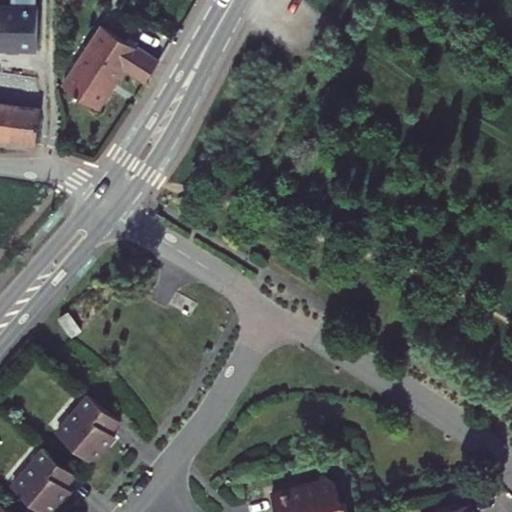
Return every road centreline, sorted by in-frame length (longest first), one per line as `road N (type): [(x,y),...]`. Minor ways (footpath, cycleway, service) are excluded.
road 1 (residential): [(511,470),(434,409),(270,314)]
road 2 (tertiary): [(116,211),(162,150),(234,0)]
road 3 (tertiary): [(230,0),(96,198)]
road 4 (residential): [(270,314),(210,415),(152,484)]
road 5 (residential): [(270,314),(116,211)]
road 6 (tertiary): [(0,345),(116,211)]
road 7 (tertiary): [(96,198),(0,308)]
